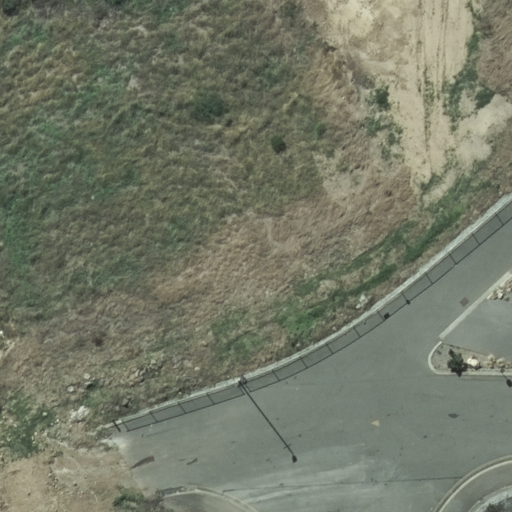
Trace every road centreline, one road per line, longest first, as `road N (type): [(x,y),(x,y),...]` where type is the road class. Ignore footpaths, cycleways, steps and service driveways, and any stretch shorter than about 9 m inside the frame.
road 1 (track): [(331,446),(211,438),(39,482),(24,410),(150,379),(256,338),(336,292),(441,205),(430,75),(435,0)]
road 2 (residential): [(331,446),(511,417)]
